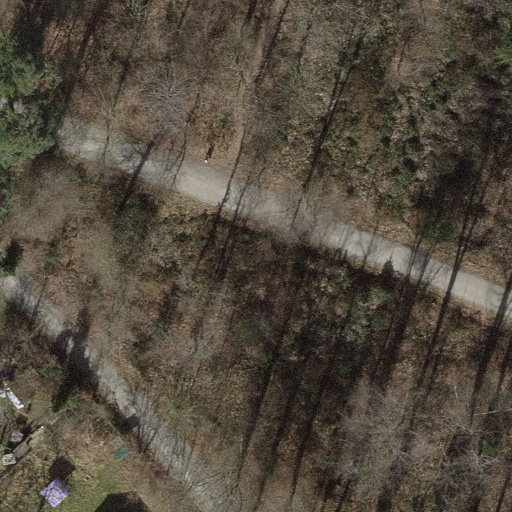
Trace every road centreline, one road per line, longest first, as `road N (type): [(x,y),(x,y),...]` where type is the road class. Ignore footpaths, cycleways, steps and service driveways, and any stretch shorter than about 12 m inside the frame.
road 1 (track): [(0,111),(511,309)]
road 2 (track): [(0,276),(226,511)]
